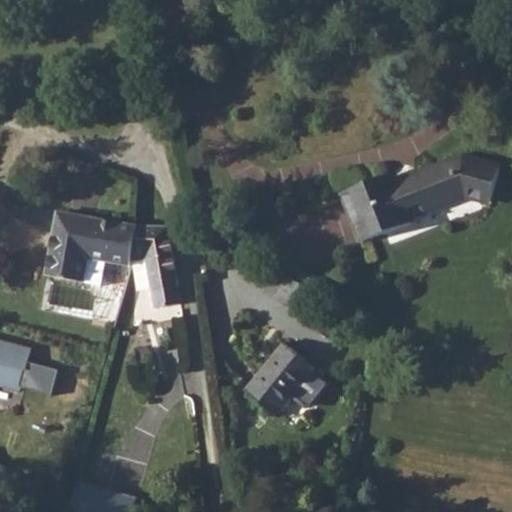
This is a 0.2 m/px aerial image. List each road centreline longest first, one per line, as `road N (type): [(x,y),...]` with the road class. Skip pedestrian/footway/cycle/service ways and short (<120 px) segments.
road 1 (unclassified): [(121,0),(150,146),(181,232),(204,415)]
road 2 (unknown): [(196,0),(226,109),(242,142),(273,172)]
